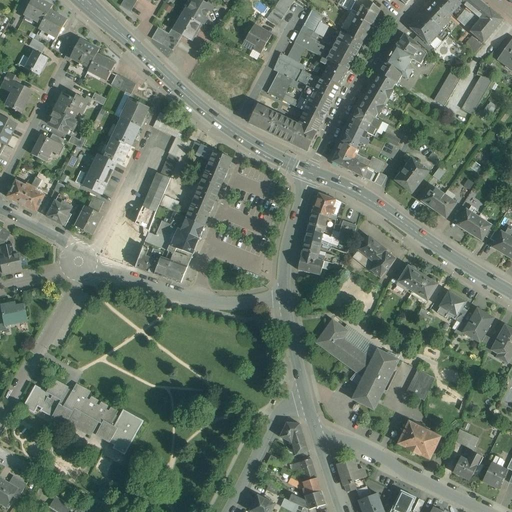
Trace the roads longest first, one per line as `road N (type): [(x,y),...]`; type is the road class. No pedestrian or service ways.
road 1 (secondary): [(311,173),(204,111),(84,0)]
road 2 (secondary): [(511,292),(383,208),(311,173)]
road 3 (residential): [(422,0),(365,67),(311,173)]
road 4 (residential): [(78,262),(78,282),(0,425)]
road 5 (residential): [(320,444),(349,441),(484,511)]
road 6 (residential): [(78,262),(99,246),(151,137)]
road 7 (residential): [(307,401),(274,419),(228,511)]
road 8 (tertiary): [(311,173),(285,298)]
road 9 (residential): [(199,299),(78,262)]
road 10 (residential): [(199,299),(208,245),(235,180)]
road 11 (residential): [(0,191),(57,80)]
